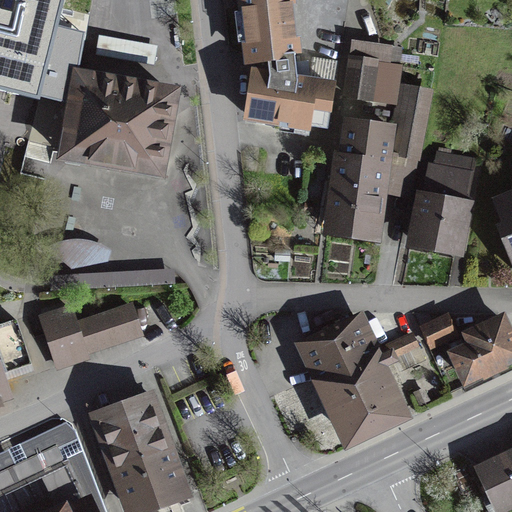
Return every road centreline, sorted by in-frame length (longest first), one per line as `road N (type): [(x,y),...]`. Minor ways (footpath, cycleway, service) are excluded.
road 1 (residential): [(224,316),(200,0)]
road 2 (residential): [(224,316),(374,291),(511,303)]
road 3 (residential): [(0,422),(224,316)]
road 4 (residential): [(296,499),(224,316)]
road 5 (secondary): [(511,398),(375,462)]
